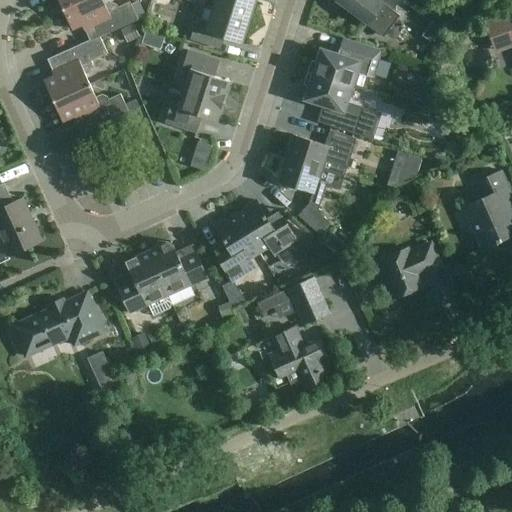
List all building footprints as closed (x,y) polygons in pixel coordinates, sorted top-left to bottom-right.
[(62,9),(62,10),(83,0),(58,0),(62,9)] [(83,0),(62,10),(63,11),(63,10),(72,30),(82,25),(84,30),(85,30),(90,40),(90,41),(100,37),(138,20),(130,2),(118,8),(115,1),(105,5),(102,0),(83,0)] [(215,0),(213,9),(250,21),(256,0),(215,0)] [(400,0),(336,0),(336,1),(383,36),(399,15),(393,11),(400,0)] [(242,43),(250,21),(213,9),(208,23),(197,19),(190,40),(213,47),(217,35),(242,43)] [(511,12),(506,15),(507,17),(486,24),(494,45),(511,38),(511,12)] [(53,101),(53,102),(90,85),(90,84),(84,72),(94,68),(91,61),(108,54),(100,37),(90,41),(90,40),(48,60),(53,71),(52,72),(54,77),(44,81),(53,101)] [(381,50),(353,41),(344,38),(339,55),(321,49),(316,63),(312,61),(308,73),(352,87),(353,86),(366,91),(371,76),(373,77),(381,50)] [(184,89),(224,102),(230,82),(215,77),(220,61),(188,51),(182,70),(190,73),(184,89)] [(352,87),(308,73),(304,85),(308,86),(304,100),(331,109),(326,125),(373,140),(382,113),(347,102),(352,87)] [(91,86),(90,85),(53,102),(54,103),(63,122),(73,117),(75,122),(76,122),(81,133),(129,112),(121,94),(109,100),(107,97),(102,95),(96,98),(90,86),(91,86)] [(217,122),(224,102),(184,89),(179,106),(171,103),(165,122),(197,133),(202,117),(217,122)] [(293,135),(285,158),(344,177),(347,167),(356,139),(330,130),(325,145),(293,135)] [(341,190),(344,177),(285,158),(278,181),(313,192),(309,204),(298,216),(319,234),(330,222),(318,212),(326,186),(341,190)] [(483,198),(463,207),(482,250),(501,242),(501,241),(511,235),(511,227),(502,205),(511,201),(511,194),(502,171),(476,182),(483,198)] [(0,239),(8,257),(42,241),(23,199),(0,209),(0,239)] [(235,213),(259,252),(269,246),(275,255),(298,242),(277,209),(276,209),(282,219),(271,225),(256,201),(255,201),(255,202),(248,206),(247,210),(237,215),(236,213),(235,213)] [(224,241),(213,248),(212,248),(232,281),(255,268),(249,259),(259,252),(235,213),(235,214),(236,216),(227,222),(223,221),(216,225),(215,226),(224,241)] [(395,297),(396,298),(424,286),(418,274),(423,272),(424,274),(441,266),(431,243),(409,253),(408,249),(380,261),(389,282),(392,281),(398,296),(395,297)] [(149,250),(148,251),(169,296),(169,295),(168,293),(189,284),(190,286),(208,278),(193,245),(192,245),(195,252),(185,257),(184,255),(183,253),(179,252),(176,253),(173,246),(167,244),(149,252),(149,250)] [(324,247),(303,259),(311,273),(332,261),(324,247)] [(169,296),(148,251),(148,252),(130,260),(128,266),(131,273),(129,274),(127,278),(128,280),(128,281),(129,282),(119,286),(115,279),(114,280),(129,313),(147,305),(146,303),(167,294),(168,296),(169,296)] [(252,300),(281,283),(271,266),(242,282),(252,300)] [(314,278),(257,303),(261,313),(292,299),(303,325),(330,313),(314,278)] [(75,345),(105,332),(101,324),(103,323),(93,300),(91,301),(87,293),(64,303),(63,300),(49,306),(50,309),(12,326),(15,333),(11,334),(19,353),(49,339),(52,345),(71,336),(75,345)] [(317,360),(321,358),(325,357),(316,338),(305,343),(297,325),(273,336),(278,349),(269,353),(270,356),(279,377),(286,374),(292,387),(305,382),(308,388),(326,380),(317,360)] [(246,390),(266,389),(265,371),(244,372),(246,390)]
